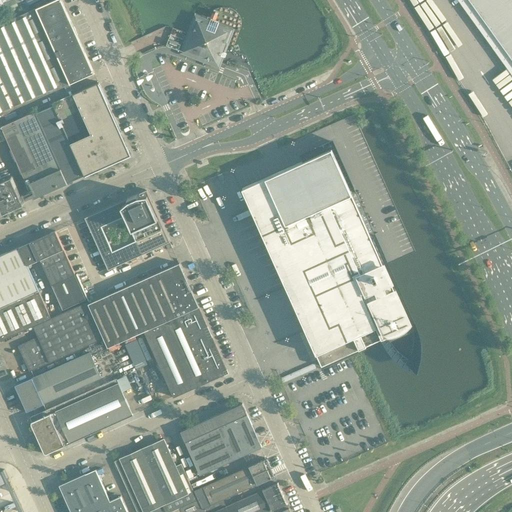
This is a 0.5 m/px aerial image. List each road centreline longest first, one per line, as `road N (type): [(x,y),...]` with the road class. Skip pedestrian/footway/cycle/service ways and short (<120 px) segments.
road 1 (secondary): [(395,73),(511,292)]
road 2 (unclassified): [(30,475),(253,376)]
road 3 (unclassified): [(160,165),(253,376)]
road 4 (unclassified): [(201,148),(244,143),(395,73)]
road 5 (unclassified): [(386,59),(201,148)]
road 6 (secondary): [(511,228),(411,53)]
road 7 (unclassified): [(86,0),(160,165)]
road 8 (unclassified): [(160,165),(0,235)]
road 9 (unclassified): [(253,376),(308,499)]
road 10 (motorway): [(511,432),(464,454),(408,511)]
